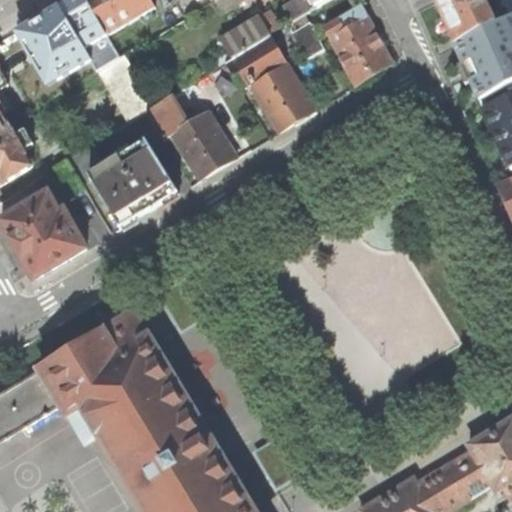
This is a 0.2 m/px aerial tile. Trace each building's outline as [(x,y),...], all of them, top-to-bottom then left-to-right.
[(115,49),(87,0),(71,0),(50,12),(16,32),(48,89),(115,49)] [(87,0),(109,36),(155,8),(150,0),(87,0)] [(217,0),(215,1),(222,13),(244,0),(217,0)] [(298,0),(286,8),(295,22),(306,16),(331,0),(298,0)] [(456,47),(497,25),(484,0),(434,0),(443,19),(456,47)] [(511,0),(502,0),(511,18),(511,17),(511,0)] [(357,86),(393,64),(377,35),(362,8),(326,29),(357,86)] [(270,11),(259,18),(271,37),(283,30),(270,11)] [(306,16),(295,22),(300,31),(295,34),(309,60),(326,51),(306,16)] [(511,17),(511,18),(497,25),(456,47),(469,75),(481,102),(511,86),(511,17)] [(221,41),(233,60),(271,37),(259,18),(221,41)] [(299,121),(316,111),(271,37),(233,60),(226,64),(244,93),(252,88),(280,133),(299,121)] [(125,55),(100,70),(131,122),(147,113),(156,107),(125,55)] [(0,117),(4,115),(0,107),(0,91),(9,86),(0,70),(0,117)] [(511,171),(511,170),(511,86),(481,102),(495,134),(511,171)] [(3,95),(0,96),(0,104),(5,114),(12,110),(3,95)] [(171,98),(156,107),(147,113),(163,140),(173,135),(201,181),(220,170),(237,159),(209,113),(204,116),(201,111),(196,114),(193,109),(181,116),(171,98)] [(4,185),(34,168),(23,148),(34,142),(25,126),(15,132),(5,114),(4,115),(0,117),(0,178),(4,185)] [(179,194),(148,143),(103,169),(90,147),(67,161),(83,185),(91,181),(121,230),(150,212),(179,194)] [(65,200),(84,188),(83,185),(67,161),(44,176),(53,190),(57,188),(65,200)] [(511,181),(498,188),(507,210),(511,220),(511,181)] [(59,214),(48,195),(1,224),(31,276),(41,278),(65,263),(87,250),(64,211),(59,214)] [(192,276),(160,296),(181,332),(214,312),(192,276)] [(253,511),(134,314),(0,394),(0,511),(253,511)] [(504,488),(511,500),(511,420),(470,446),(474,453),(469,456),(455,464),(420,485),(415,478),(361,510),(362,511),(453,511),(494,488),(497,493),(504,488)] [(285,433),(253,453),(275,489),(307,469),(285,433)] [(451,457),(455,464),(469,456),(465,449),(451,457)]
